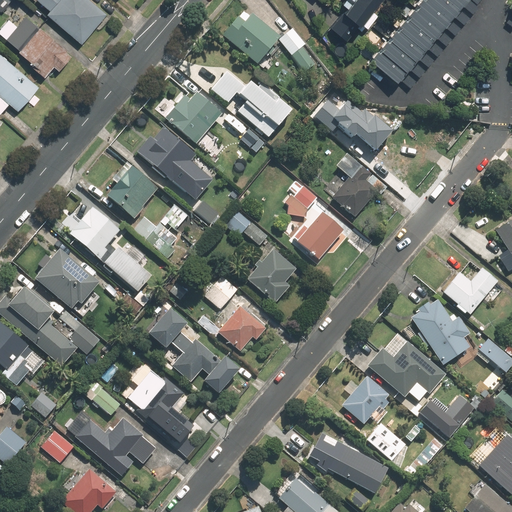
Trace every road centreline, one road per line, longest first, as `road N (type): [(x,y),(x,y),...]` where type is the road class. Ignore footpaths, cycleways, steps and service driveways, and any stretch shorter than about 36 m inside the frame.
road 1 (residential): [(176,511),(500,126)]
road 2 (residential): [(0,222),(188,0)]
